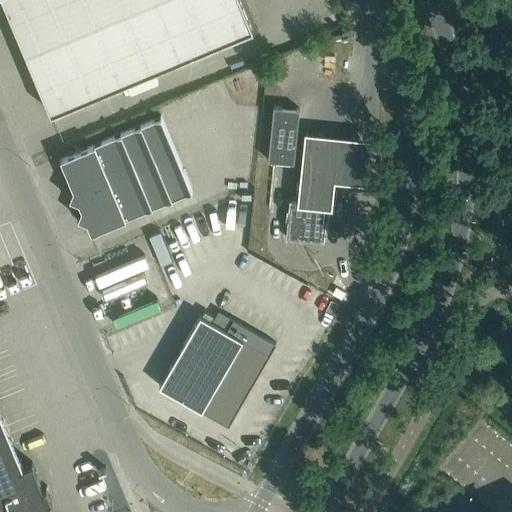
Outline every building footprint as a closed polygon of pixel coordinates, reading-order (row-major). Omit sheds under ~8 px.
[(252,27),(241,0),(3,0),(51,111),(252,27)] [(294,161),(299,113),(300,106),(287,105),(274,104),(268,158),(281,159),(294,161)] [(161,114),(61,156),(60,156),(73,186),(69,196),(78,199),(81,206),(78,216),(87,219),(92,230),(192,188),(161,114)] [(303,131),(296,205),(330,208),(333,181),(366,184),(370,138),(303,131)] [(323,240),(327,206),(327,203),(290,199),(286,236),(323,240)] [(201,312),(160,383),(229,423),(270,353),(275,344),(233,319),(228,328),(201,312)] [(0,511),(53,511),(32,461),(23,465),(0,411),(0,511)]
